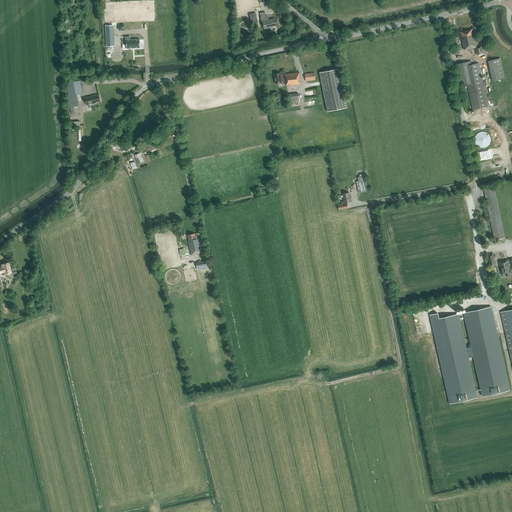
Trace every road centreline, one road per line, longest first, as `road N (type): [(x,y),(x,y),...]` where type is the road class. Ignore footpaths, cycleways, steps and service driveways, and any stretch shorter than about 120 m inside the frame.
road 1 (unclassified): [(216,494),(196,399),(314,375),(331,384),(395,370),(368,210),(476,180),(441,15)]
road 2 (unclassified): [(0,242),(78,186),(131,97),(148,85),(332,40)]
